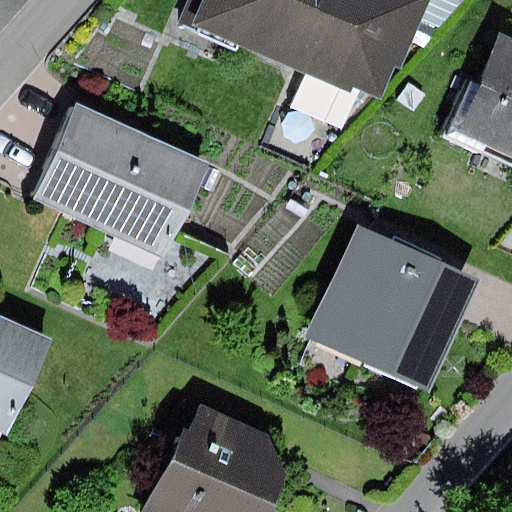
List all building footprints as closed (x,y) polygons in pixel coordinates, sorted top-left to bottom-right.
[(295,65),(321,0),(187,0),(177,24),(237,50),(240,44),(295,65)] [(321,0),(295,65),(377,99),(390,67),(400,71),(421,21),(430,0),(321,0)] [(430,0),(421,21),(439,29),(463,0),(430,0)] [(511,42),(500,37),(478,85),(469,81),(444,135),(485,154),(489,145),(511,155),(511,42)] [(75,107),(31,201),(162,261),(205,167),(75,107)] [(472,275),(361,226),(312,336),(423,385),(472,275)] [(50,334),(0,310),(0,422),(8,426),(50,334)] [(192,435),(186,432),(151,511),(269,511),(285,476),(270,436),(203,407),(192,435)]
